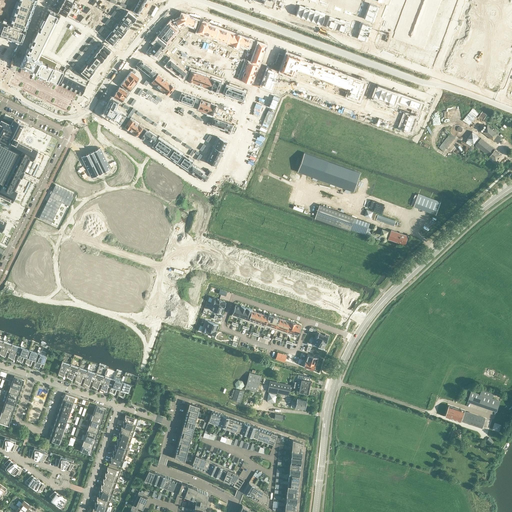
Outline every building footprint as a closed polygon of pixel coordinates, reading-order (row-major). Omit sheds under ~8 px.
[(0,0),(0,34),(21,42),(36,0),(0,0)] [(443,0),(442,4),(452,8),(454,9),(454,8),(456,3),(446,0),(443,0)] [(139,2),(134,12),(139,15),(144,5),(139,2)] [(63,3),(61,7),(69,12),(71,7),(63,3)] [(369,3),(367,8),(378,12),(380,7),(369,3)] [(392,3),(390,8),(401,11),(402,7),(392,3)] [(441,3),(439,9),(440,9),(450,13),(452,8),(442,4),(441,3)] [(467,3),(465,9),(474,12),(476,7),(467,3)] [(299,5),(295,16),(296,16),(301,18),(305,7),(304,7),(299,5)] [(305,7),(301,18),(306,19),(306,20),(310,9),(310,8),(305,6),(304,7),(305,7)] [(61,7),(58,12),(66,16),(69,12),(61,7)] [(27,53),(21,65),(58,83),(66,67),(42,55),(58,22),(57,22),(61,14),(49,8),(45,16),(27,53)] [(367,8),(366,13),(376,17),(378,12),(367,8)] [(388,12),(399,16),(401,11),(390,8),(389,12),(388,12)] [(310,9),(306,20),(311,21),(315,11),(310,9)] [(440,9),(438,14),(449,18),(450,13),(440,9)] [(465,9),(463,13),(472,17),(474,12),(465,9)] [(315,11),(311,21),(316,23),(320,12),(315,10),(315,11)] [(128,12),(125,16),(133,23),(134,23),(137,19),(128,12)] [(320,12),(316,23),(321,25),(326,13),(320,12)] [(388,12),(387,17),(399,21),(400,16),(399,16),(388,12)] [(366,13),(364,19),(374,22),(376,17),(366,13)] [(463,13),(461,19),(465,20),(471,22),(472,17),(463,13)] [(181,18),(175,21),(179,28),(185,25),(185,19),(186,16),(186,15),(182,14),(181,18)] [(125,16),(122,20),(130,27),(133,23),(125,16)] [(186,16),(185,19),(185,25),(186,25),(190,27),(191,25),(193,26),(195,20),(186,16)] [(329,16),(326,27),(328,28),(331,29),(335,18),(329,16)] [(437,16),(436,21),(446,25),(448,20),(437,16)] [(387,17),(385,21),(397,25),(399,21),(387,17)] [(335,18),(331,29),(333,30),(336,31),(340,20),(339,20),(335,18)] [(340,20),(336,31),(339,32),(341,32),(345,21),(340,19),(339,20),(340,20)] [(122,20),(119,24),(127,31),(130,27),(122,20)] [(465,20),(462,29),(467,31),(471,22),(465,20)] [(202,21),(197,32),(204,34),(207,24),(208,23),(202,21)] [(345,21),(341,32),(346,34),(350,23),(345,21)] [(383,25),(383,26),(395,30),(397,25),(385,21),(384,25),(383,25)] [(436,21),(434,26),(444,30),(446,25),(436,21)] [(361,22),(359,27),(360,28),(371,31),(372,26),(372,27),(373,26),(361,22)] [(170,23),(166,28),(175,36),(179,31),(170,23)] [(119,24),(116,28),(124,35),(127,31),(119,24)] [(207,24),(204,34),(209,36),(213,26),(207,24)] [(213,26),(209,36),(215,38),(218,28),(213,26)] [(434,26),(432,32),(434,32),(442,35),(444,30),(434,26)] [(116,28),(112,32),(120,38),(121,39),(124,35),(116,28)] [(166,28),(162,33),(171,41),(175,36),(166,28)] [(218,28),(215,38),(220,40),(224,30),(218,28)] [(360,28),(358,33),(359,33),(369,36),(369,37),(371,31),(360,28)] [(462,29),(458,38),(464,40),(467,31),(462,29)] [(220,40),(220,41),(226,44),(226,42),(230,32),(224,30),(220,40)] [(112,32),(109,36),(117,42),(120,38),(112,32)] [(230,32),(226,42),(232,44),(235,34),(230,32)] [(433,37),(442,41),(444,36),(442,35),(434,32),(433,37)] [(162,33),(158,37),(167,45),(171,41),(162,33)] [(357,38),(367,42),(367,41),(369,37),(369,36),(359,33),(358,38),(357,38)] [(232,44),(231,45),(237,47),(238,44),(241,36),(241,37),(241,36),(237,35),(235,34),(232,44)] [(377,44),(378,44),(382,46),(383,46),(387,48),(388,48),(391,39),(381,35),(377,44)] [(511,38),(505,35),(502,43),(511,47),(511,38)] [(109,36),(106,40),(113,46),(117,42),(109,36)] [(241,36),(238,44),(248,48),(249,44),(250,41),(250,40),(241,37),(241,36)] [(430,36),(428,42),(430,43),(440,46),(442,41),(433,37),(430,36)] [(158,37),(154,42),(157,44),(163,50),(168,45),(167,45),(158,37)] [(455,37),(453,42),(462,45),(464,40),(458,38),(455,37)] [(391,39),(388,48),(392,50),(393,50),(398,52),(401,42),(391,39)] [(398,52),(397,53),(402,55),(403,55),(407,43),(401,41),(401,42),(398,52)] [(256,46),(253,52),(256,53),(261,55),(264,46),(264,45),(256,42),(254,46),(256,46)] [(453,42),(451,47),(460,50),(462,45),(453,42)] [(157,44),(150,52),(158,58),(161,55),(160,54),(163,50),(157,44)] [(104,45),(101,49),(108,55),(112,51),(104,45)] [(411,45),(407,57),(412,58),(412,59),(416,47),(411,45)] [(502,46),(500,51),(510,55),(511,50),(502,46)] [(416,47),(412,59),(417,60),(421,50),(422,49),(416,47)] [(101,49),(97,53),(105,59),(108,55),(101,49)] [(421,50),(417,60),(422,62),(426,52),(421,50)] [(422,62),(423,62),(427,64),(432,52),(426,50),(426,52),(422,62)] [(500,51),(499,56),(508,60),(510,55),(500,51)] [(432,52),(427,64),(432,66),(437,54),(432,52)] [(97,53),(94,57),(102,63),(105,59),(97,53)] [(252,62),(258,64),(261,55),(256,53),(252,62)] [(287,53),(280,71),(292,75),(294,69),(297,70),(350,89),(348,96),(360,100),(366,82),(314,63),(313,65),(301,60),(301,58),(287,53)] [(499,56),(497,62),(506,65),(508,60),(499,56)] [(94,57),(91,61),(99,67),(102,63),(94,57)] [(171,60),(167,65),(174,71),(179,66),(171,60)] [(445,60),(441,69),(447,71),(450,62),(445,60)] [(91,61),(88,65),(95,71),(99,67),(91,61)] [(139,61),(134,67),(137,70),(139,67),(144,71),(148,66),(142,61),(139,61)] [(246,61),(244,66),(256,70),(257,66),(246,61)] [(450,62),(447,71),(452,73),(455,63),(450,62)] [(497,62),(495,67),(504,70),(506,65),(497,62)] [(455,63),(452,73),(457,75),(460,65),(455,63)] [(88,65),(85,69),(92,75),(96,71),(95,71),(88,65)] [(460,65),(457,75),(462,77),(465,67),(460,65)] [(144,71),(143,72),(151,79),(156,72),(148,66),(144,71)] [(179,66),(174,71),(182,78),(186,73),(179,66)] [(244,66),(243,71),(254,75),(256,70),(244,66)] [(465,67),(462,77),(467,79),(471,69),(465,67)] [(85,69),(81,73),(84,75),(86,77),(88,78),(89,79),(92,75),(85,69)] [(191,69),(187,80),(192,82),(196,71),(191,69)] [(268,69),(266,75),(277,79),(278,79),(281,73),(268,69)] [(131,71),(127,75),(136,82),(139,78),(134,74),(132,72),(131,71)] [(196,71),(192,82),(197,84),(201,73),(196,71)] [(243,71),(241,75),(252,79),(254,75),(243,71)] [(475,71),(471,80),(477,82),(481,73),(475,71)] [(481,71),(478,81),(488,85),(491,75),(481,71)] [(201,73),(197,84),(202,86),(206,76),(207,75),(201,73)] [(158,74),(150,83),(155,86),(162,77),(158,74)] [(127,75),(124,80),(134,87),(137,83),(136,82),(127,75)] [(241,75),(239,80),(246,82),(249,84),(250,84),(252,79),(241,75)] [(266,75),(264,80),(275,84),(277,79),(266,75)] [(491,75),(488,85),(498,89),(502,79),(491,75)] [(65,76),(60,84),(65,87),(69,78),(65,76)] [(206,76),(202,86),(207,88),(211,78),(206,76)] [(211,78),(207,88),(212,90),(217,78),(211,76),(211,78)] [(155,86),(154,86),(159,90),(166,80),(162,77),(155,86)] [(69,78),(65,87),(69,89),(73,80),(69,78)] [(217,78),(212,90),(218,92),(222,80),(217,78)] [(73,80),(69,89),(73,91),(78,82),(73,80)] [(124,80),(120,84),(130,92),(134,87),(124,80)] [(166,80),(159,90),(163,93),(164,92),(170,84),(166,80)] [(264,80),(262,86),(273,90),(275,84),(264,80)] [(78,82),(73,91),(78,93),(82,84),(78,82)] [(82,84),(78,93),(81,95),(83,94),(87,85),(82,83),(82,84)] [(170,84),(164,92),(168,95),(175,87),(170,84)] [(226,84),(222,93),(229,96),(233,86),(226,84)] [(119,86),(116,91),(125,97),(128,92),(119,86)] [(233,86),(229,96),(236,98),(240,89),(233,86)] [(378,87),(373,98),(379,100),(380,98),(379,98),(383,89),(378,87)] [(240,89),(236,98),(243,101),(247,90),(244,89),(243,90),(240,89)] [(383,89),(379,98),(380,98),(384,100),(388,90),(383,89)] [(384,100),(384,102),(389,104),(393,92),(388,90),(384,100)] [(116,91),(113,96),(122,102),(125,97),(116,91)] [(181,92),(178,102),(185,105),(188,95),(181,92)] [(393,92),(389,104),(394,106),(396,100),(397,97),(398,94),(393,92)] [(188,95),(185,105),(192,107),(195,98),(196,97),(188,95)] [(402,96),(400,102),(410,105),(412,99),(402,96)] [(112,97),(104,113),(120,124),(126,115),(120,111),(121,110),(116,107),(119,101),(112,97)] [(200,99),(197,109),(202,111),(206,101),(200,99)] [(412,99),(410,105),(415,107),(414,110),(418,112),(421,103),(412,99)] [(202,111),(201,113),(206,114),(207,114),(211,103),(206,101),(202,111)] [(206,114),(206,116),(212,118),(217,105),(211,102),(211,103),(207,114),(206,114)] [(133,108),(121,125),(124,127),(131,117),(131,116),(136,110),(133,108)] [(473,108),(463,120),(469,125),(479,113),(473,108)] [(482,111),(477,120),(482,123),(487,114),(482,111)] [(404,118),(405,119),(406,119),(415,122),(417,117),(415,117),(412,116),(406,113),(404,118)] [(131,117),(124,127),(129,130),(136,120),(131,117)] [(214,118),(211,126),(220,129),(223,121),(214,118)] [(0,230),(2,231),(3,228),(4,228),(5,225),(7,221),(0,217),(0,195),(13,202),(14,198),(16,198),(16,196),(16,195),(18,192),(15,190),(21,177),(22,178),(25,172),(24,171),(30,159),(33,160),(35,157),(36,156),(37,155),(36,154),(38,150),(17,140),(21,133),(19,133),(24,124),(20,122),(21,122),(17,120),(17,121),(14,119),(11,125),(1,120),(0,122),(0,230)] [(404,123),(414,127),(415,122),(406,119),(405,119),(404,123)] [(136,120),(129,130),(133,133),(140,123),(136,120)] [(223,121),(220,129),(226,131),(225,133),(229,134),(233,125),(223,121)] [(140,123),(133,133),(138,136),(144,127),(145,125),(141,122),(140,123)] [(402,123),(400,127),(412,131),(414,127),(404,123),(402,122),(402,123)] [(498,134),(487,126),(483,132),(493,140),(498,134)] [(138,136),(137,136),(143,139),(145,137),(145,136),(145,135),(149,131),(148,130),(144,127),(138,136)] [(145,136),(145,137),(153,142),(158,135),(149,129),(148,130),(149,131),(145,135),(145,136)] [(472,132),(468,138),(474,143),(479,137),(472,132)] [(451,133),(439,147),(444,151),(456,137),(451,133)] [(159,136),(152,146),(157,149),(164,139),(159,136)] [(217,137),(215,142),(225,146),(227,141),(220,138),(217,137)] [(481,138),(475,145),(489,156),(490,156),(496,161),(502,154),(495,149),(481,138)] [(52,139),(44,156),(49,159),(57,142),(52,139)] [(164,139),(157,149),(162,153),(169,143),(164,139)] [(215,142),(213,147),(223,151),(225,146),(215,142)] [(169,143),(162,153),(167,156),(174,146),(169,143)] [(174,146),(167,156),(172,159),(179,149),(174,146)] [(213,147),(210,151),(220,156),(223,151),(213,147)] [(100,148),(81,157),(83,160),(91,177),(110,168),(102,151),(100,148)] [(179,149),(172,159),(177,163),(183,154),(184,153),(179,149)] [(210,151),(208,156),(218,161),(220,156),(210,151)] [(354,192),(361,173),(304,153),(297,172),(354,192)] [(183,154),(177,163),(182,166),(188,158),(188,157),(183,154)] [(188,158),(182,166),(187,170),(192,163),(194,160),(188,156),(188,157),(188,158)] [(208,156),(206,161),(215,166),(218,161),(208,156)] [(193,163),(188,170),(197,176),(201,169),(193,163)] [(201,169),(197,176),(203,180),(203,181),(206,180),(212,172),(208,169),(206,172),(201,169)] [(55,185),(39,218),(51,224),(61,203),(68,206),(74,194),(55,185)] [(440,202),(418,194),(413,206),(436,214),(440,202)] [(365,234),(369,223),(354,218),(351,227),(349,226),(352,217),(320,205),(315,219),(350,231),(351,229),(365,234)] [(373,212),(366,210),(364,216),(370,218),(370,219),(373,220),(374,219),(376,220),(376,218),(380,220),(380,221),(394,226),(396,221),(372,213),(373,212)] [(383,228),(380,234),(387,237),(390,230),(383,228)] [(408,236),(391,230),(388,239),(405,245),(408,236)] [(215,298),(213,304),(223,307),(224,307),(226,302),(222,300),(216,298),(215,298)] [(221,313),(223,307),(213,304),(211,310),(221,313)] [(234,308),(231,316),(237,318),(241,306),(240,306),(239,305),(236,305),(235,304),(235,306),(234,308)] [(241,306),(237,318),(237,317),(242,318),(246,307),(244,307),(241,305),(241,306)] [(242,318),(242,320),(244,320),(247,321),(247,322),(248,322),(252,310),(252,309),(247,308),(246,307),(242,318)] [(252,310),(248,322),(253,324),(257,312),(252,310)] [(257,312),(253,324),(258,326),(262,314),(257,312)] [(262,314),(258,326),(264,327),(268,315),(264,314),(263,314),(262,314)] [(268,315),(264,327),(265,326),(270,328),(274,316),(268,314),(268,315)] [(274,316),(270,328),(275,330),(279,318),(274,316)] [(279,318),(275,330),(280,331),(281,331),(285,320),(282,319),(281,319),(280,318),(279,318)] [(218,324),(207,320),(205,326),(216,330),(218,324)] [(285,320),(281,331),(286,333),(290,321),(289,321),(288,321),(285,320)] [(290,321),(286,333),(292,335),(292,334),(296,323),(290,321)] [(296,323),(292,334),(298,336),(301,325),(296,323)] [(216,330),(205,326),(203,332),(214,336),(216,330)] [(316,337),(316,338),(325,343),(329,336),(325,334),(324,335),(319,332),(316,337)] [(322,348),(325,343),(316,338),(313,343),(322,348)] [(4,341),(0,352),(0,353),(3,355),(4,354),(8,355),(12,344),(13,343),(12,343),(12,344),(4,341)] [(12,344),(8,355),(8,357),(8,356),(11,358),(12,358),(13,357),(17,358),(21,347),(21,346),(21,347),(12,344)] [(21,347),(17,358),(17,360),(17,359),(20,361),(21,361),(21,360),(26,361),(29,350),(30,349),(29,349),(29,350),(21,347)] [(38,353),(29,350),(26,361),(25,362),(25,363),(26,362),(28,364),(29,364),(30,363),(34,364),(38,353),(38,352),(38,353)] [(38,353),(34,364),(34,365),(37,367),(38,367),(38,366),(43,367),(42,368),(47,355),(46,356),(38,353)] [(306,359),(305,360),(316,363),(316,362),(316,361),(317,360),(317,359),(318,357),(314,356),(313,356),(307,354),(307,355),(306,359)] [(301,364),(301,365),(309,368),(309,369),(313,370),(313,371),(314,368),(316,363),(305,360),(303,359),(302,360),(303,360),(301,364)] [(63,360),(62,360),(58,374),(61,375),(62,375),(63,375),(63,374),(67,376),(71,364),(71,363),(70,364),(62,361),(63,360)] [(71,364),(67,376),(66,377),(67,377),(70,378),(71,378),(71,377),(75,379),(79,367),(80,366),(79,366),(79,367),(71,364)] [(79,367),(75,379),(75,380),(78,381),(79,381),(80,380),(84,382),(88,370),(88,369),(87,370),(79,367)] [(88,370),(84,382),(83,383),(84,383),(87,384),(88,384),(88,383),(92,384),(96,373),(97,372),(96,372),(96,373),(88,370)] [(96,373),(92,384),(92,386),(92,385),(95,387),(96,387),(97,386),(101,387),(105,376),(105,375),(105,376),(96,373)] [(261,376),(249,373),(245,388),(257,391),(261,376)] [(12,381),(22,385),(23,383),(24,383),(24,379),(14,376),(12,381)] [(113,379),(105,376),(101,387),(101,389),(101,388),(104,390),(105,390),(105,389),(110,390),(113,379),(114,378),(113,378),(113,379)] [(113,379),(110,390),(109,392),(109,391),(112,393),(113,393),(114,392),(118,393),(122,382),(122,381),(122,382),(113,379)] [(240,390),(246,385),(239,379),(234,384),(240,390)] [(297,382),(296,385),(300,386),(309,388),(310,381),(301,379),(300,383),(297,382)] [(10,386),(21,390),(21,388),(22,388),(22,385),(12,381),(10,386)] [(270,381),(267,392),(279,394),(288,396),(290,385),(270,381)] [(122,382),(118,393),(118,395),(118,394),(121,396),(122,395),(126,396),(126,397),(126,398),(131,384),(130,385),(122,382)] [(296,387),(295,387),(299,388),(298,392),(308,394),(309,388),(300,386),(296,385),(296,387)] [(21,390),(10,386),(9,391),(19,395),(19,393),(20,393),(21,390)] [(240,402),(243,391),(236,389),(232,399),(240,402)] [(19,395),(9,391),(7,396),(17,400),(17,398),(18,398),(19,395)] [(480,395),(472,392),(468,403),(497,413),(501,402),(492,399),(494,395),(482,391),(480,395)] [(64,397),(64,399),(74,402),(75,397),(66,394),(64,397)] [(2,401),(5,402),(15,405),(16,403),(17,400),(7,396),(4,395),(2,401)] [(297,398),(295,408),(304,410),(305,410),(306,400),(297,398)] [(62,404),(72,407),(74,402),(64,399),(62,402),(63,403),(62,404)] [(3,407),(13,410),(14,408),(15,409),(15,405),(5,402),(3,407)] [(198,412),(198,411),(199,407),(189,403),(188,409),(198,412)] [(61,408),(60,409),(70,413),(72,407),(62,404),(60,407),(61,408)] [(106,408),(96,404),(94,410),(104,413),(105,411),(106,411),(106,408)] [(465,411),(449,405),(445,417),(461,422),(461,421),(482,428),(485,418),(465,411)] [(2,412),(12,415),(12,413),(13,414),(13,410),(3,407),(2,412)] [(59,413),(58,414),(68,418),(70,413),(60,409),(58,412),(59,413)] [(188,409),(186,414),(196,417),(197,418),(199,412),(198,411),(198,412),(188,409)] [(93,415),(103,418),(103,416),(104,417),(104,413),(94,410),(93,415)] [(214,424),(218,413),(212,411),(208,422),(214,424)] [(12,415),(2,412),(0,416),(10,420),(10,419),(11,419),(12,415)] [(223,415),(218,413),(214,424),(219,426),(220,425),(219,425),(223,415)] [(57,419),(66,423),(68,418),(58,414),(57,417),(57,418),(57,419)] [(125,421),(136,425),(137,425),(136,425),(138,419),(139,419),(125,414),(125,415),(125,418),(125,419),(126,419),(125,421)] [(195,423),(195,422),(196,417),(186,414),(185,420),(195,423)] [(91,420),(101,423),(101,421),(102,422),(103,418),(93,415),(91,420)] [(228,417),(223,415),(219,425),(220,425),(224,427),(228,417)] [(10,420),(0,416),(0,422),(8,426),(8,424),(9,424),(10,420)] [(224,427),(230,429),(234,419),(228,417),(224,427)] [(56,423),(55,424),(65,428),(66,423),(57,419),(55,422),(56,423)] [(239,421),(234,419),(230,429),(229,430),(235,432),(235,431),(239,421)] [(89,425),(99,428),(99,427),(100,427),(101,423),(91,420),(89,425)] [(123,421),(123,424),(123,425),(124,425),(123,427),(134,431),(135,431),(134,431),(136,425),(125,421),(123,420),(123,421)] [(185,420),(183,425),(193,428),(195,429),(196,423),(195,422),(195,423),(185,420)] [(235,431),(241,433),(244,423),(239,421),(235,431)] [(499,431),(502,424),(495,422),(493,428),(499,431)] [(250,424),(244,423),(241,433),(246,435),(250,424)] [(53,430),(63,433),(65,428),(55,424),(53,428),(54,428),(53,430)] [(252,437),(252,436),(255,426),(250,424),(246,435),(252,437)] [(87,430),(97,433),(97,432),(98,432),(99,428),(89,425),(87,430)] [(183,425),(182,431),(192,434),(193,428),(183,425)] [(121,433),(132,437),(133,437),(132,437),(134,431),(123,427),(121,426),(121,427),(121,430),(121,431),(121,433)] [(261,428),(255,426),(252,436),(257,438),(261,428)] [(261,428),(257,438),(262,440),(266,430),(261,428)] [(52,433),(51,435),(61,438),(63,433),(53,430),(51,433),(52,433)] [(86,435),(95,438),(96,437),(97,437),(97,433),(87,430),(86,435)] [(271,432),(266,430),(262,440),(268,442),(271,432)] [(182,431),(180,436),(190,439),(192,434),(182,431)] [(119,439),(130,443),(131,443),(130,443),(132,437),(121,433),(119,432),(119,433),(119,436),(119,437),(119,439)] [(271,432),(268,442),(273,444),(277,434),(271,432)] [(61,438),(51,435),(50,438),(49,440),(59,443),(61,438)] [(84,440),(94,444),(94,442),(95,442),(95,438),(86,435),(84,440)] [(189,445),(190,439),(180,436),(179,442),(189,445)] [(10,439),(5,437),(4,440),(1,439),(0,439),(0,446),(5,448),(6,449),(7,449),(10,439)] [(117,439),(117,442),(117,443),(117,445),(128,449),(129,449),(128,448),(130,443),(119,439),(117,438),(117,439)] [(10,439),(7,449),(8,450),(9,449),(14,451),(18,445),(15,444),(15,441),(10,439)] [(82,445),(92,449),(92,447),(93,447),(94,444),(84,440),(82,445)] [(179,442),(177,447),(187,450),(189,445),(179,442)] [(115,451),(126,455),(127,455),(126,454),(128,449),(117,445),(115,444),(115,445),(114,447),(115,448),(115,449),(115,451)] [(80,451),(90,454),(90,452),(91,452),(92,449),(82,445),(80,451)] [(176,453),(186,456),(187,450),(177,447),(176,453)] [(39,449),(34,448),(33,450),(30,449),(29,449),(28,456),(29,456),(34,458),(35,459),(36,460),(39,449)] [(39,449),(36,460),(37,460),(38,459),(43,461),(44,462),(47,455),(44,454),(45,451),(39,449)] [(112,457),(124,461),(125,461),(124,460),(126,455),(115,451),(113,450),(113,451),(112,453),(112,454),(113,454),(112,457)] [(184,462),(186,456),(176,453),(174,458),(184,462)] [(197,467),(201,457),(195,455),(191,465),(197,467)] [(111,457),(110,459),(110,460),(111,460),(110,463),(109,462),(108,462),(122,467),(124,461),(112,457),(111,456),(110,456),(111,457)] [(66,458),(60,457),(59,459),(56,458),(55,465),(61,467),(61,468),(62,469),(66,458)] [(207,460),(206,460),(201,457),(197,467),(202,469),(207,460)] [(66,458),(62,469),(63,469),(65,469),(70,470),(70,471),(74,464),(73,464),(70,463),(71,460),(66,458)] [(7,466),(5,469),(10,472),(16,463),(15,463),(14,463),(9,459),(3,464),(4,464),(7,466)] [(207,459),(206,460),(207,460),(202,469),(207,471),(212,461),(207,459)] [(212,461),(207,471),(212,474),(217,463),(212,461)] [(16,463),(10,472),(14,475),(16,473),(19,475),(22,468),(21,468),(17,465),(16,464),(16,463)] [(222,466),(217,463),(212,474),(218,476),(222,466)] [(228,468),(222,466),(218,476),(223,479),(228,468)] [(107,474),(118,478),(119,478),(118,477),(120,472),(121,472),(107,467),(107,468),(107,470),(107,471),(107,474)] [(233,470),(228,468),(223,479),(228,481),(232,471),(233,471),(233,470)] [(144,479),(151,482),(155,472),(149,470),(144,479)] [(237,479),(239,475),(233,472),(233,471),(232,471),(228,481),(233,484),(237,478),(237,479)] [(160,474),(155,472),(151,482),(156,484),(160,474)] [(104,480),(116,484),(117,484),(117,483),(116,483),(118,478),(107,474),(105,473),(105,474),(104,476),(105,477),(104,480)] [(165,476),(160,474),(156,484),(162,486),(165,476)] [(28,485),(32,488),(39,479),(37,479),(36,479),(32,475),(26,480),(27,480),(29,482),(28,485)] [(239,475),(237,479),(237,478),(233,484),(238,487),(244,478),(239,475)] [(171,478),(165,476),(162,486),(167,488),(171,478)] [(176,480),(171,478),(167,488),(172,490),(176,480)] [(39,480),(39,479),(32,488),(37,491),(39,489),(42,491),(45,484),(44,484),(40,481),(39,480)] [(103,483),(102,486),(114,489),(114,490),(115,489),(114,489),(116,484),(104,480),(103,479),(102,479),(103,480),(102,482),(102,483),(103,483)] [(182,482),(176,480),(172,490),(178,492),(181,483),(182,483),(182,482)] [(243,490),(248,494),(255,484),(249,481),(243,490)] [(186,484),(182,482),(182,483),(181,483),(178,492),(182,494),(184,494),(188,496),(196,499),(195,503),(206,504),(207,493),(192,486),(186,484)] [(259,487),(255,484),(248,494),(253,497),(258,488),(259,488),(259,487)] [(114,489),(102,486),(101,485),(100,485),(101,485),(100,488),(100,489),(101,489),(100,492),(112,495),(112,496),(113,495),(112,495),(114,489)] [(257,500),(263,491),(259,488),(258,488),(253,497),(257,500)] [(55,504),(61,495),(60,495),(59,495),(55,491),(49,496),(50,496),(52,498),(51,501),(55,504)] [(99,495),(98,498),(110,501),(110,502),(110,501),(112,495),(100,492),(98,491),(99,491),(98,494),(98,495),(99,495)] [(139,491),(135,499),(145,503),(147,498),(142,496),(143,493),(141,492),(139,491)] [(268,494),(263,491),(257,500),(267,506),(268,494)] [(61,495),(55,504),(60,507),(62,505),(64,507),(65,507),(68,500),(67,500),(63,497),(62,496),(61,495)] [(96,501),(97,501),(96,503),(108,507),(108,508),(108,507),(110,501),(98,498),(96,497),(97,497),(96,500),(96,501)] [(143,509),(145,503),(135,499),(132,507),(136,509),(138,506),(143,509)] [(19,507),(26,511),(29,511),(31,509),(30,509),(32,506),(24,500),(19,507)] [(95,507),(94,509),(101,511),(105,511),(108,507),(96,503),(94,503),(95,503),(94,506),(94,507),(95,507)]
